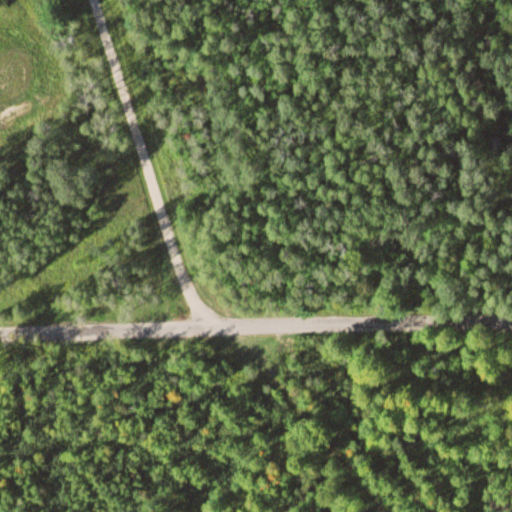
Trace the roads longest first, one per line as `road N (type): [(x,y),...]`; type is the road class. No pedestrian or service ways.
road 1 (residential): [(0,333),(511,324)]
road 2 (track): [(96,0),(215,328)]
road 3 (track): [(215,328),(377,511)]
